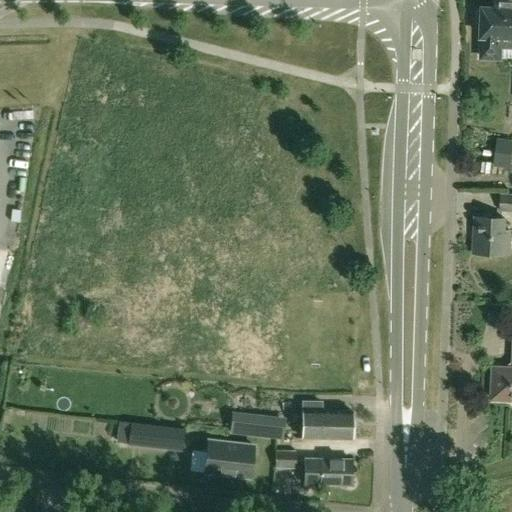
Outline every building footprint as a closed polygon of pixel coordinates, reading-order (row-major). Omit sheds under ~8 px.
[(511,1),(497,1),(496,9),(484,8),(484,10),(478,11),(477,23),(483,24),(482,58),(501,59),(501,46),(511,46),(511,1)] [(511,169),(511,165),(511,152),(497,150),(494,167),(511,169)] [(511,193),(501,193),(501,212),(511,212),(511,193)] [(506,219),(476,218),(475,237),(480,237),(480,254),(508,255),(510,230),(505,230),(506,219)] [(511,368),(494,368),(492,400),(511,401),(511,368)] [(353,439),(353,411),(321,410),(321,402),(303,401),(302,438),(353,439)] [(254,415),(252,435),(284,438),(286,418),(254,415)] [(131,422),(128,445),(183,452),(187,429),(131,422)] [(207,477),(221,478),(222,474),(250,477),(253,446),(208,440),(204,472),(208,473),(207,477)] [(297,451),(275,451),(275,468),(297,469),(297,451)] [(351,487),(352,457),(306,456),(305,486),(351,487)]
